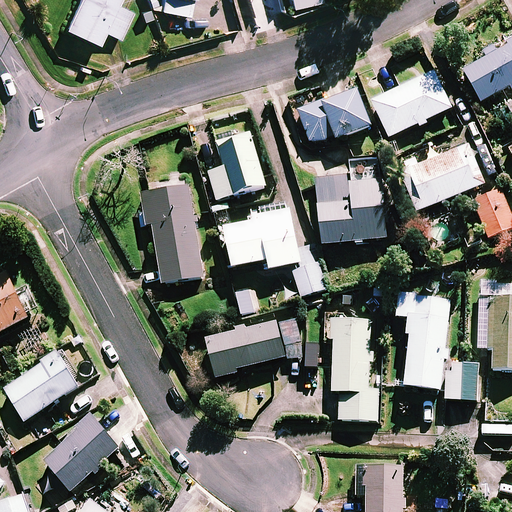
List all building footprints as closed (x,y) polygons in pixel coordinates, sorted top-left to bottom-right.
[(119,0),(79,0),(64,36),(96,50),(102,36),(119,43),(130,17),(115,11),(119,0)] [(163,0),(161,15),(189,21),(193,0),(163,0)] [(511,91),(511,49),(464,78),(482,109),(511,91)] [(452,115),(437,82),(375,111),(389,143),(452,115)] [(370,136),(358,102),(300,123),(311,152),(335,143),(337,148),(370,136)] [(266,195),(251,141),(217,150),(224,174),(208,178),(217,209),(266,195)] [(485,191),(469,154),(420,174),(417,168),(401,175),(419,219),(485,191)] [(388,246),(382,190),(351,193),(350,181),(316,185),(324,253),(388,246)] [(205,284),(189,193),(142,202),(147,233),(154,232),(164,291),(205,284)] [(511,229),(511,218),(501,195),(473,208),(488,241),(511,229)] [(302,271),(290,219),(224,235),(234,277),(269,269),(271,278),(302,271)] [(325,296),(314,252),(299,255),(304,274),(294,277),(300,302),(325,296)] [(26,323),(39,318),(29,294),(16,299),(11,287),(0,291),(0,342),(30,330),(26,323)] [(255,320),(252,298),(239,300),(242,322),(255,320)] [(451,304),(414,301),(406,397),(443,400),(451,304)] [(511,304),(489,304),(488,355),(494,355),(494,377),(511,378),(511,304)] [(304,361),(296,326),(228,342),(229,346),(210,350),(218,385),(237,381),(236,377),(304,361)] [(372,328),(336,327),(333,399),(341,400),(340,427),(378,428),(380,398),(369,397),(372,328)] [(81,398),(63,364),(6,396),(25,429),(81,398)] [(477,406),(478,375),(470,375),(471,367),(450,366),(450,375),(447,375),(446,405),(477,406)] [(119,460),(93,426),(78,438),(81,441),(46,468),(70,499),(119,460)] [(403,511),(404,475),(369,474),(368,511),(403,511)] [(27,511),(24,501),(0,509),(0,511),(27,511)]
